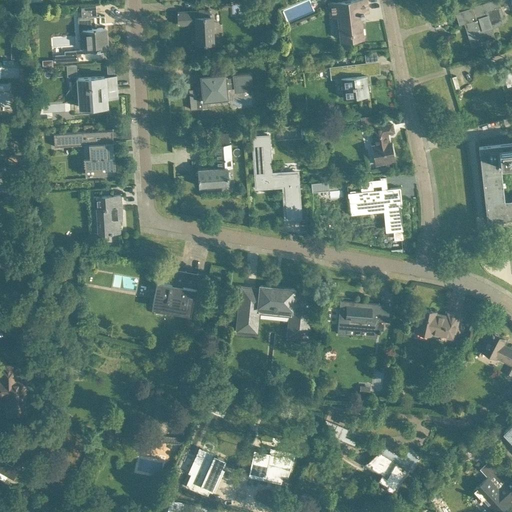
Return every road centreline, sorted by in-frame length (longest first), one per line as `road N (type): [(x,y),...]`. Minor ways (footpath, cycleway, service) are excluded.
road 1 (residential): [(423,271),(152,220),(135,0)]
road 2 (residential): [(423,271),(428,197),(387,0)]
